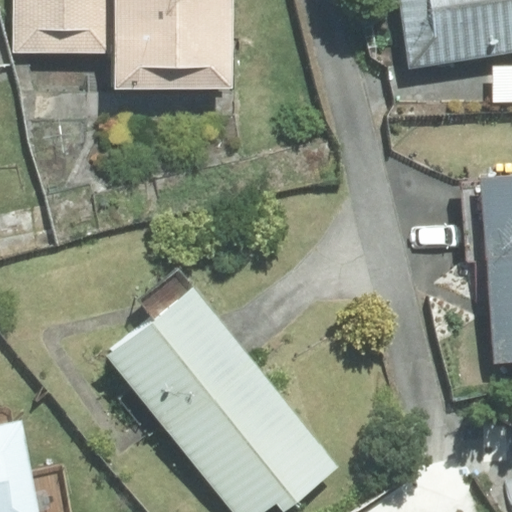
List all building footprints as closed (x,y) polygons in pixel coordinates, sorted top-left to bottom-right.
[(18,0),(17,49),(123,53),(122,81),(236,86),(239,0),(18,0)] [(511,0),(401,0),(410,59),(511,44),(511,0)] [(511,60),(498,60),(497,98),(511,98),(511,60)] [(511,161),(488,163),(496,356),(511,355),(511,161)] [(42,203),(52,248),(101,236),(91,192),(42,203)] [(0,259),(52,248),(42,203),(0,213),(0,259)] [(273,511),(340,461),(194,269),(102,339),(234,511),(273,511)] [(45,511),(29,415),(0,419),(0,511),(45,511)]
